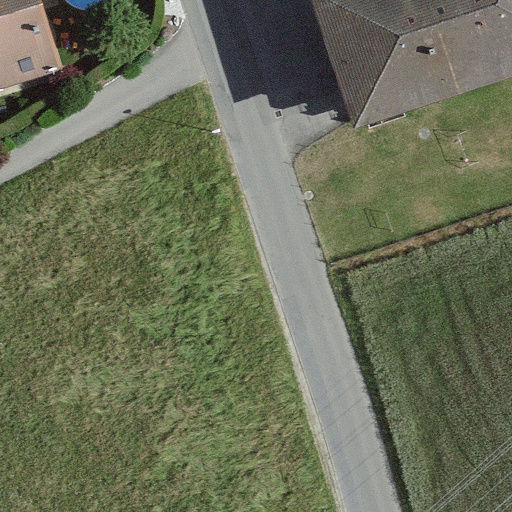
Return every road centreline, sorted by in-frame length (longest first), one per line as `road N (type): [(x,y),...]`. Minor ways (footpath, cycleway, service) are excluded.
road 1 (tertiary): [(222,43),(375,511)]
road 2 (residential): [(222,43),(0,162)]
